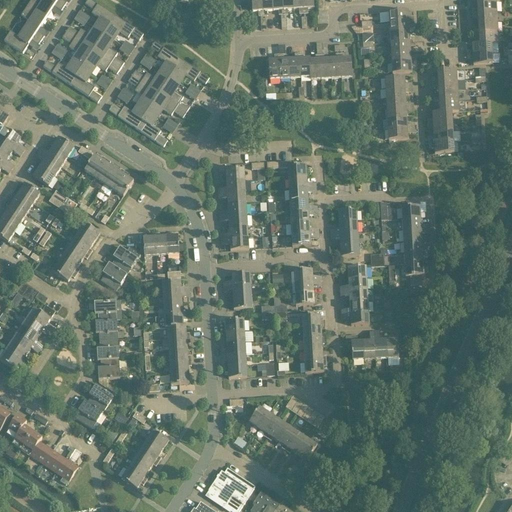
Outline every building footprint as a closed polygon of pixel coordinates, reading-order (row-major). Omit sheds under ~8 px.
[(60,13),(63,9),(50,0),(44,0),(41,5),(33,0),(31,0),(26,8),(45,21),(53,8),(60,13)] [(50,0),(63,9),(66,4),(59,0),(50,0)] [(95,29),(104,35),(115,18),(88,0),(87,0),(84,6),(93,12),(91,15),(100,21),(95,29)] [(261,0),(251,0),(252,13),(258,13),(259,18),(263,18),(261,0)] [(261,0),(263,18),(267,18),(267,12),(273,12),(272,0),(261,0)] [(272,0),(273,12),(279,11),(279,17),(283,17),(282,0),(272,0)] [(282,0),(283,17),(288,16),(288,11),(293,11),(292,0),(282,0)] [(292,0),(293,11),(299,10),(300,16),(304,15),(302,0),(292,0)] [(302,0),(304,15),(308,15),(308,10),(314,9),(313,0),(302,0)] [(496,4),(477,5),(477,11),(471,11),(472,15),(496,14),(496,4)] [(37,33),(45,21),(26,8),(20,17),(29,23),(24,31),(41,43),(44,38),(37,33)] [(72,20),(82,27),(87,18),(77,12),(72,20)] [(408,19),(408,12),(389,14),(389,25),(414,23),(414,18),(408,19)] [(497,24),(496,14),(472,15),(472,20),(478,20),(478,25),(497,24)] [(130,36),(139,42),(143,36),(115,18),(104,35),(113,42),(119,34),(128,40),(130,36)] [(414,27),(414,23),(389,25),(390,35),(409,34),(409,28),(414,27)] [(497,24),(478,25),(478,31),(473,32),(473,36),(497,34),(497,24)] [(93,52),(104,35),(95,29),(89,37),(80,31),(78,35),(69,29),(65,34),(93,52)] [(38,47),(41,43),(24,31),(19,39),(10,33),(3,43),(22,55),(31,42),(38,47)] [(65,34),(62,40),(71,46),(68,49),(72,52),(68,58),(73,62),(72,63),(81,69),(93,52),(65,34)] [(409,44),(415,43),(415,39),(410,39),(409,34),(390,35),(390,45),(409,44)] [(498,45),(497,34),(473,36),(473,41),(479,40),(479,45),(479,46),(491,45),(498,45)] [(113,42),(104,35),(93,52),(120,70),(124,65),(115,59),(117,56),(108,50),(113,42)] [(118,52),(129,56),(133,46),(122,42),(118,52)] [(415,48),(415,43),(409,44),(390,45),(391,55),(410,54),(410,48),(415,48)] [(166,65),(161,73),(170,79),(181,62),(154,44),(150,49),(159,55),(157,59),(166,65)] [(491,55),(491,45),(479,46),(479,45),(472,46),(472,52),(467,53),(467,57),(491,55)] [(55,46),(50,55),(60,60),(65,51),(55,46)] [(120,70),(93,52),(81,69),(91,76),(96,67),(105,73),(107,70),(116,76),(120,70)] [(392,65),(416,64),(416,59),(411,60),(410,54),(391,55),(392,65)] [(147,71),(154,62),(144,55),(138,64),(147,71)] [(295,60),(289,61),(290,80),(300,79),(299,55),(294,55),(295,60)] [(310,79),(309,62),(309,60),(304,60),(303,55),(299,55),(300,79),(310,79)] [(331,80),(341,80),(340,55),(335,55),(336,61),(329,61),(331,80)] [(340,55),(341,80),(352,79),(351,60),(344,60),(344,55),(340,55)] [(473,61),(473,67),(492,66),(491,55),(467,57),(467,61),(473,61)] [(268,62),(269,81),(280,81),(279,56),(274,56),(275,62),(268,62)] [(280,81),(290,80),(289,61),(283,61),(283,56),(279,56),(280,81)] [(310,81),(320,81),(318,56),(315,56),(315,62),(309,62),(310,79),(310,81)] [(320,81),(331,80),(329,61),(324,61),(324,56),(318,56),(320,81)] [(181,62),(170,79),(179,85),(184,77),(193,83),(196,80),(205,86),(209,80),(181,62)] [(55,69),(46,63),(42,69),(70,87),(81,69),(72,63),(67,71),(58,65),(55,69)] [(417,68),(416,64),(392,65),(392,76),(412,75),(411,68),(417,68)] [(91,76),(81,69),(70,87),(97,105),(101,99),(92,93),(94,90),(85,84),(91,76)] [(159,96),(170,79),(161,73),(155,81),(146,75),(144,78),(135,72),(131,78),(159,96)] [(456,72),(437,73),(437,79),(432,80),(432,84),(457,83),(456,72)] [(95,85),(105,91),(111,82),(101,75),(95,85)] [(138,107),(147,113),(159,96),(131,78),(128,84),(137,89),(134,93),(143,99),(138,107)] [(170,79),(159,96),(186,114),(190,109),(181,103),(183,99),(174,93),(179,85),(170,79)] [(385,80),(386,91),(412,89),(412,84),(405,84),(404,79),(385,80)] [(457,93),(457,83),(432,84),(433,89),(438,88),(438,94),(457,93)] [(386,91),(386,101),(405,100),(405,93),(413,93),(412,89),(386,91)] [(121,90),(116,98),(125,104),(130,96),(121,90)] [(438,100),(433,100),(433,105),(458,103),(457,93),(438,94),(438,100)] [(186,114),(159,96),(147,113),(157,119),(162,111),(171,117),(173,114),(182,120),(186,114)] [(386,101),(387,111),(414,109),(413,104),(406,105),(405,100),(386,101)] [(458,103),(433,105),(434,109),(439,109),(439,113),(439,114),(452,114),(459,114),(459,113),(465,113),(465,103),(458,104),(458,103)] [(112,106),(109,112),(136,131),(147,113),(138,107),(133,115),(124,109),(121,112),(112,106)] [(387,111),(387,121),(407,120),(406,114),(414,114),(414,109),(387,111)] [(3,113),(0,117),(0,126),(1,128),(9,117),(3,113)] [(157,119),(147,113),(136,131),(163,149),(167,143),(158,137),(160,133),(151,127),(157,119)] [(439,113),(434,114),(432,114),(433,120),(427,121),(427,125),(452,124),(452,114),(439,114),(439,113)] [(387,121),(388,131),(414,130),(414,125),(407,125),(407,120),(387,121)] [(453,134),(452,124),(427,125),(428,130),(433,129),(434,135),(453,134)] [(0,126),(0,139),(23,154),(25,150),(18,145),(21,141),(4,129),(1,128),(0,126)] [(415,134),(414,130),(388,131),(388,142),(408,141),(407,134),(415,134)] [(428,141),(429,145),(453,144),(453,134),(434,135),(434,141),(428,141)] [(0,151),(10,158),(13,153),(20,158),(23,154),(0,139),(0,151)] [(58,139),(52,149),(68,159),(74,149),(58,139)] [(454,154),(453,144),(429,145),(429,150),(434,149),(435,156),(454,154)] [(78,154),(89,161),(92,155),(82,148),(78,154)] [(61,169),(68,159),(52,149),(48,154),(41,150),(38,153),(61,169)] [(0,163),(11,171),(14,167),(7,162),(10,158),(0,151),(0,163)] [(55,178),(61,169),(38,153),(36,157),(43,162),(39,168),(55,178)] [(84,172),(94,179),(106,160),(102,158),(101,160),(95,156),(84,172)] [(114,169),(111,167),(109,166),(111,163),(106,160),(94,179),(104,185),(114,169)] [(0,172),(1,170),(9,175),(11,171),(0,163),(0,172)] [(290,163),(267,164),(267,171),(287,169),(287,168),(291,168),(290,163)] [(288,180),(307,179),(306,167),(291,168),(287,168),(287,169),(288,180)] [(49,188),(55,178),(39,168),(33,178),(49,188)] [(104,185),(113,191),(125,173),(121,170),(119,173),(114,169),(104,185)] [(226,184),(245,183),(244,171),(225,172),(226,184)] [(130,175),(125,173),(113,191),(123,198),(133,182),(128,178),(130,175)] [(288,192),(316,190),(316,186),(307,186),(307,179),(288,180),(288,192)] [(218,195),(245,194),(245,183),(226,184),(227,190),(218,191),(218,195)] [(18,195),(33,205),(40,196),(24,185),(18,195)] [(316,190),(288,192),(289,203),(308,202),(308,195),(316,195),(316,190)] [(56,192),(52,198),(63,205),(66,199),(56,192)] [(227,206),(246,205),(245,194),(218,195),(218,200),(227,200),(227,206)] [(27,215),(33,205),(18,195),(14,201),(11,199),(9,203),(27,215)] [(63,205),(52,198),(49,203),(59,210),(63,205)] [(77,206),(66,199),(63,205),(74,212),(77,206)] [(290,214),(317,213),(317,208),(308,209),(308,202),(289,203),(290,214)] [(5,214),(21,224),(27,215),(9,203),(6,207),(9,209),(5,214)] [(74,212),(63,205),(59,210),(67,215),(70,217),(74,212)] [(219,218),(247,217),(246,205),(227,206),(228,213),(219,213),(219,218)] [(402,221),(420,220),(420,208),(412,208),(407,209),(401,209),(402,221)] [(339,224),(357,223),(356,212),(338,213),(339,224)] [(290,226),(309,225),(309,218),(317,218),(317,213),(290,214),(290,226)] [(0,224),(15,234),(21,224),(5,214),(2,220),(0,218),(0,224)] [(45,223),(49,225),(54,219),(50,216),(45,223)] [(105,226),(109,220),(105,217),(101,223),(105,226)] [(247,217),(219,218),(220,223),(228,223),(229,229),(247,228),(247,217)] [(402,232),(430,231),(429,226),(421,227),(420,220),(402,221),(402,232)] [(56,221),(52,227),(55,229),(60,223),(56,221)] [(339,231),(333,232),(330,232),(331,236),(358,235),(357,223),(339,224),(339,231)] [(15,234),(0,224),(0,238),(8,244),(15,234)] [(78,235),(93,245),(100,235),(84,225),(78,235)] [(291,237),(318,236),(318,231),(310,231),(309,225),(290,226),(291,237)] [(247,228),(229,229),(229,236),(220,236),(221,241),(248,239),(247,228)] [(41,238),(45,232),(41,229),(37,235),(41,238)] [(403,244),(422,243),(421,236),(430,235),(430,231),(402,232),(403,244)] [(43,240),(47,242),(51,236),(47,233),(43,240)] [(78,235),(71,244),(89,256),(92,252),(90,250),(93,245),(78,235)] [(143,239),(143,245),(144,258),(155,257),(155,246),(154,235),(149,235),(149,239),(143,239)] [(155,257),(167,256),(166,238),(159,238),(159,235),(154,235),(155,246),(155,257)] [(358,235),(331,236),(331,241),(339,241),(340,247),(358,246),(358,235)] [(310,241),(316,241),(319,240),(318,236),(291,237),(292,249),(311,248),(310,241)] [(178,237),(166,238),(167,256),(179,256),(178,237)] [(248,239),(221,241),(221,246),(230,245),(230,253),(249,252),(248,239)] [(404,255),(431,254),(431,249),(422,249),(422,243),(403,244),(404,255)] [(65,254),(80,264),(84,259),(87,260),(89,256),(71,244),(65,254)] [(358,246),(340,247),(340,259),(359,258),(358,246)] [(117,258),(111,266),(125,275),(129,269),(131,270),(137,260),(141,256),(129,249),(127,253),(120,248),(114,256),(117,258)] [(65,254),(59,263),(77,275),(80,271),(77,269),(80,264),(65,254)] [(423,259),(429,258),(431,258),(431,254),(404,255),(404,267),(423,265),(423,259)] [(33,255),(30,259),(37,263),(39,259),(33,255)] [(52,273),(61,279),(67,283),(71,277),(74,279),(77,275),(59,263),(52,273)] [(125,275),(111,266),(109,265),(104,272),(106,273),(100,282),(114,291),(118,285),(120,286),(127,277),(125,275)] [(423,265),(404,267),(405,278),(409,278),(417,278),(424,277),(423,265)] [(348,281),(366,280),(366,269),(347,270),(348,281)] [(294,285),(322,283),(321,279),(313,279),(312,272),(294,273),(294,285)] [(232,283),(225,284),(223,284),(224,289),(251,287),(250,275),(232,276),(232,283)] [(272,277),(272,286),(280,285),(280,277),(272,277)] [(417,278),(409,278),(410,289),(418,288),(417,278)] [(367,292),(366,280),(348,281),(348,288),(340,289),(340,293),(367,292)] [(162,284),(163,295),(190,294),(190,289),(181,290),(181,283),(162,284)] [(322,288),(322,283),(294,285),(295,296),(314,295),(314,288),(322,288)] [(16,294),(21,298),(29,287),(23,284),(16,294)] [(27,302),(34,291),(29,287),(21,298),(27,302)] [(251,287),(224,289),(224,293),(232,293),(233,299),(251,298),(251,287)] [(34,291),(27,302),(32,305),(35,300),(39,294),(34,291)] [(368,303),(367,292),(340,293),(340,298),(349,298),(349,305),(368,303)] [(39,294),(35,300),(44,306),(48,300),(39,294)] [(190,294),(163,295),(163,307),(182,306),(181,299),(190,298),(190,294)] [(314,295),(295,296),(295,308),(314,307),(314,295)] [(251,298),(233,299),(233,311),(252,310),(251,298)] [(97,323),(114,322),(114,314),(116,314),(116,302),(94,304),(94,313),(96,313),(97,323)] [(341,316),(368,315),(368,303),(349,305),(350,311),(341,311),(341,316)] [(182,306),(163,307),(164,319),(191,317),(191,312),(182,312),(182,306)] [(55,331),(52,329),(47,326),(51,321),(55,313),(46,307),(41,314),(34,309),(28,318),(52,334),(55,331)] [(369,326),(368,315),(341,316),(341,321),(350,321),(350,327),(369,326)] [(164,319),(155,319),(156,331),(167,330),(167,329),(183,328),(183,322),(191,321),(192,321),(191,317),(164,319)] [(320,317),(302,318),(302,330),(321,329),(320,317)] [(49,338),(52,334),(28,318),(22,327),(39,338),(42,334),(49,338)] [(226,334),(244,333),(244,321),(225,322),(226,334)] [(114,322),(97,323),(95,323),(95,332),(98,332),(98,342),(115,342),(115,334),(117,333),(117,322),(114,322)] [(16,335),(41,352),(43,348),(36,343),(39,338),(22,327),(16,335)] [(167,330),(168,341),(189,339),(189,334),(186,334),(186,328),(183,328),(167,329),(167,330)] [(303,341),(325,340),(324,335),(321,335),(321,329),(302,330),(303,341)] [(245,345),(244,333),(226,334),(226,341),(223,341),(223,346),(245,345)] [(375,360),(387,360),(386,341),(379,342),(378,333),(374,334),(375,360)] [(364,361),(375,360),(374,334),(369,334),(369,342),(363,343),(364,361)] [(11,344),(28,355),(31,351),(38,356),(41,352),(16,335),(11,344)] [(168,341),(168,352),(187,351),(187,344),(190,344),(189,339),(168,341)] [(303,353),(322,352),(322,345),(325,345),(325,340),(303,341),(303,353)] [(386,341),(387,360),(399,359),(398,341),(386,341)] [(115,342),(98,342),(99,353),(96,353),(97,362),(99,362),(116,361),(119,361),(118,349),(116,349),(115,342)] [(352,362),(364,361),(363,343),(351,343),(352,362)] [(5,352),(29,369),(32,364),(25,360),(28,355),(11,344),(5,352)] [(246,356),(245,345),(223,346),(223,351),(227,351),(227,358),(246,356)] [(168,352),(169,363),(191,362),(190,357),(187,357),(187,351),(168,352)] [(20,368),(25,371),(27,373),(29,369),(5,352),(0,359),(0,361),(17,373),(20,368)] [(304,364),(326,363),(325,358),(323,358),(322,352),(303,353),(304,364)] [(224,364),(225,369),(246,367),(246,356),(227,358),(227,364),(224,364)] [(117,368),(116,361),(99,362),(100,372),(97,372),(98,382),(120,380),(119,368),(117,368)] [(169,363),(170,375),(189,374),(188,367),(191,367),(191,362),(169,363)] [(305,376),(323,375),(323,368),(326,368),(326,363),(304,364),(305,376)] [(266,366),(267,378),(274,378),(274,365),(266,366)] [(247,379),(246,367),(225,369),(225,374),(228,374),(228,380),(247,379)] [(189,374),(170,375),(171,387),(189,386),(189,374)] [(93,395),(87,404),(101,413),(105,407),(107,408),(113,398),(95,386),(91,394),(93,395)] [(298,401),(293,398),(286,409),(291,412),(298,401)] [(298,401),(291,412),(296,416),(303,405),(298,401)] [(82,411),(76,421),(90,430),(90,429),(96,433),(100,426),(96,424),(103,414),(101,413),(87,404),(85,402),(80,410),(82,411)] [(303,405),(296,416),(301,419),(308,408),(303,405)] [(308,408),(301,419),(307,423),(313,412),(308,408)] [(259,431),(269,416),(259,409),(249,424),(259,431)] [(0,431),(10,417),(1,411),(0,411),(0,431)] [(313,412),(307,423),(312,426),(319,415),(313,412)] [(147,420),(136,413),(133,419),(143,426),(147,420)] [(128,420),(119,414),(115,421),(123,427),(128,420)] [(317,430),(324,419),(319,415),(312,426),(317,430)] [(278,422),(269,416),(259,431),(264,434),(262,437),(266,440),(278,422)] [(5,435),(14,441),(24,427),(27,424),(17,417),(5,435)] [(126,428),(131,432),(135,426),(130,422),(126,428)] [(288,428),(278,422),(266,440),(271,443),(272,440),(278,443),(288,428)] [(14,441),(11,445),(21,451),(33,433),(24,427),(14,441)] [(297,434),(288,428),(278,443),(283,447),(281,450),(285,452),(297,434)] [(119,433),(112,429),(106,439),(113,443),(119,433)] [(153,432),(146,442),(162,452),(169,443),(153,432)] [(21,451),(30,457),(39,443),(42,439),(33,433),(21,451)] [(307,441),(297,434),(285,452),(290,455),(291,453),(297,456),(307,441)] [(247,445),(237,439),(234,445),(243,451),(247,445)] [(317,447),(307,441),(297,456),(307,463),(317,447)] [(146,442),(140,451),(158,464),(161,460),(158,458),(162,452),(146,442)] [(39,443),(30,457),(43,466),(52,452),(39,443)] [(72,449),(70,453),(67,458),(70,460),(75,451),(72,449)] [(140,451),(134,461),(149,471),(152,467),(155,468),(158,464),(140,451)] [(43,466),(56,474),(65,460),(52,452),(43,466)] [(78,469),(65,460),(56,474),(63,479),(60,483),(66,487),(78,469)] [(134,461),(127,470),(146,483),(149,479),(146,477),(149,471),(134,461)] [(121,480),(137,491),(140,485),(143,487),(146,483),(127,470),(121,480)] [(223,508),(222,509),(223,509),(223,508),(228,511),(239,511),(255,489),(227,470),(224,474),(221,472),(208,492),(209,493),(206,497),(223,508)] [(275,511),(278,509),(279,506),(260,493),(253,504),(252,506),(254,507),(250,511),(275,511)]
